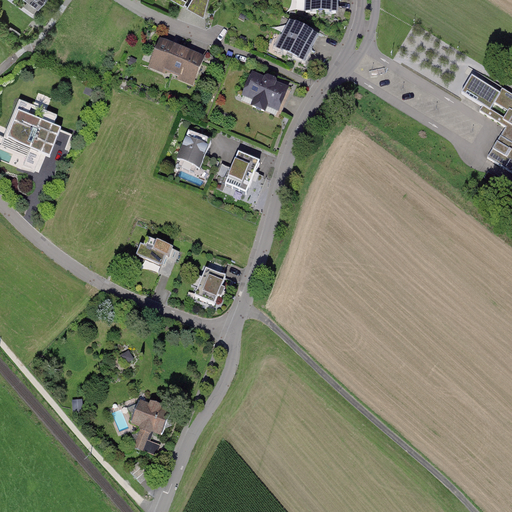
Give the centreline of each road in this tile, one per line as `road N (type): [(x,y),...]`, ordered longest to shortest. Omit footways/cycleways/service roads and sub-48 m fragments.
road 1 (residential): [(236,335),(293,146),(358,47),(370,0)]
road 2 (track): [(247,303),(471,511)]
road 3 (residential): [(236,335),(83,273),(34,238),(0,200)]
road 4 (track): [(148,511),(0,341)]
road 5 (residential): [(162,511),(231,374),(236,335)]
